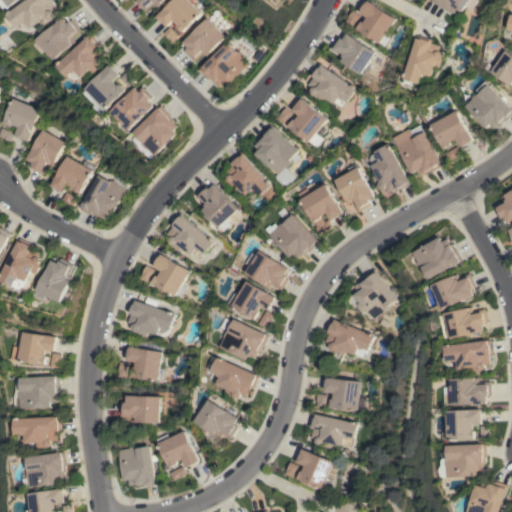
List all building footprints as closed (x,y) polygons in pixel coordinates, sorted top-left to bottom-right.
[(0,0),(21,0),(9,10),(7,9),(3,4),(2,4),(1,3),(0,2),(0,0)] [(29,0),(53,0),(59,8),(55,11),(56,12),(56,16),(54,18),(46,26),(43,22),(30,31),(29,33),(24,33),(19,26),(16,28),(12,25),(8,18),(12,16),(11,14),(29,0)] [(164,0),(157,7),(154,3),(145,11),(135,1),(136,0),(164,0)] [(188,0),(201,13),(192,22),(193,23),(188,27),(183,32),(177,26),(178,25),(173,20),(167,26),(157,16),(173,0),(188,0)] [(368,0),(396,19),(385,35),(390,38),(385,46),(370,36),(370,37),(364,33),(358,28),(363,21),(364,22),(367,17),(360,12),(362,10),(361,9),(366,2),(366,3),(368,0)] [(468,0),(461,11),(457,8),(453,13),(448,9),(447,10),(442,7),(441,8),(431,0),(468,0)] [(361,15),(352,28),(345,23),(348,18),(348,17),(353,10),(361,15)] [(64,18),(69,23),(73,19),(83,30),(74,38),(77,41),(56,59),(46,48),(41,52),(37,47),(42,43),(39,40),(64,18)] [(226,36),(206,56),(203,53),(195,61),(184,51),(188,47),(184,42),(207,18),(226,36)] [(342,31),(375,51),(361,73),(338,59),(341,55),(331,48),(342,31)] [(103,65),(94,73),(90,70),(83,77),(79,80),(75,80),(72,78),(69,77),(58,65),(91,34),(103,46),(100,49),(105,54),(101,57),(103,59),(103,61),(102,64),(103,65)] [(418,35),(433,39),(432,43),(441,45),(439,50),(441,51),(442,52),(443,54),(442,56),(443,56),(441,67),(435,66),(433,76),(424,74),(424,76),(422,77),(421,82),(415,81),(414,85),(405,83),(418,35)] [(228,86),(224,82),(219,88),(210,78),(209,79),(199,70),(226,42),(235,51),(236,50),(237,51),(239,51),(249,63),(228,86)] [(492,72),(506,50),(511,53),(511,84),(507,81),(504,85),(498,81),(500,77),(492,72)] [(343,109),(326,97),(323,102),(314,96),(315,95),(313,94),(312,89),(313,87),(309,85),(314,76),(311,75),(319,63),(357,88),(348,101),(343,109)] [(111,65),(121,75),(115,81),(119,85),(121,84),(127,90),(101,115),(93,107),(96,105),(83,93),(111,65)] [(121,78),(128,71),(137,80),(130,87),(121,78)] [(511,109),(511,115),(506,121),(505,120),(500,125),(499,124),(495,128),(491,124),(487,127),(465,106),(473,98),(473,96),(476,94),(478,94),(479,92),(477,90),(485,82),(511,109)] [(131,130),(112,111),(131,92),(135,95),(143,87),(154,97),(150,101),(155,106),(131,130)] [(42,109),(29,140),(28,140),(27,140),(17,136),(18,136),(16,135),(20,127),(13,124),(13,127),(5,123),(15,98),(42,109)] [(328,119),(309,142),(289,126),(295,119),(296,120),(300,115),(293,109),(302,98),(328,119)] [(163,106),(172,115),(171,115),(175,120),(174,121),(179,126),(175,130),(178,133),(156,155),(153,159),(151,159),(147,155),(143,153),(140,150),(139,146),(135,141),(134,139),(137,135),(136,133),(163,106)] [(286,107),(293,112),(284,124),(277,118),(286,107)] [(473,140),(472,140),(472,141),(463,146),(461,147),(456,139),(451,142),(452,144),(445,148),(441,141),(440,141),(437,136),(431,125),(457,110),(473,140)] [(444,165),(432,172),(432,171),(420,177),(417,170),(412,173),(393,137),(409,128),(410,130),(421,124),(425,131),(444,165)] [(264,136),(262,134),(271,125),(299,150),(291,159),(290,163),(287,167),(290,171),(289,173),(288,175),(287,176),(286,180),(285,182),(256,153),(259,150),(255,146),(264,136)] [(67,142),(53,166),(49,164),(44,174),(31,167),(33,165),(32,164),(33,162),(27,159),(44,129),(67,142)] [(411,184),(398,191),(397,188),(389,193),(386,188),(384,189),(380,188),(373,177),(377,174),(371,165),(373,164),(370,159),(371,155),(389,144),(411,184)] [(458,146),(463,154),(455,159),(454,158),(449,160),(445,153),(458,146)] [(280,195),(270,204),(262,195),(261,196),(254,188),(247,195),(240,187),(236,191),(228,182),(229,181),(228,180),(228,178),(229,176),(230,175),(226,172),(233,165),(231,162),(241,152),(280,195)] [(68,156),(83,164),(85,160),(95,166),(80,193),(73,189),(74,188),(68,185),(64,192),(52,185),(68,156)] [(375,196),(368,200),(371,205),(359,212),(353,201),(349,203),(336,180),(349,172),(347,168),(356,163),(375,196)] [(111,216),(107,214),(104,219),(98,216),(97,217),(92,214),(92,215),(79,208),(98,175),(109,181),(110,180),(111,181),(112,180),(115,176),(118,176),(120,179),(120,180),(126,183),(127,186),(126,189),(111,216)] [(241,214),(239,217),(237,219),(234,221),(232,223),(231,224),(230,228),(228,230),(226,231),(224,231),(203,210),(207,207),(205,205),(206,204),(196,195),(207,184),(210,188),(215,184),(241,214)] [(343,212),(331,220),(326,212),(325,214),(333,227),(320,235),(316,228),(318,226),(297,193),(307,187),(311,193),(325,184),(343,212)] [(511,220),(508,223),(504,217),(503,218),(503,217),(500,219),(493,206),(503,201),(501,196),(505,194),(511,190),(511,220)] [(62,200),(72,205),(75,198),(65,193),(62,200)] [(181,212),(215,242),(205,254),(200,250),(199,250),(197,248),(192,255),(184,248),(180,252),(171,245),(172,244),(170,243),(170,240),(170,238),(172,237),(167,234),(173,226),(171,224),(181,212)] [(320,243),(310,252),(309,251),(305,255),(304,254),(299,258),(295,254),(291,257),(270,234),(278,228),(278,226),(281,223),(284,223),(294,214),(320,243)] [(0,226),(13,234),(0,257),(0,226)] [(431,279),(424,267),(421,267),(418,262),(419,261),(414,252),(441,237),(443,241),(448,238),(454,250),(457,248),(464,260),(431,279)] [(22,238),(34,244),(33,246),(34,246),(33,248),(42,252),(40,257),(42,257),(42,259),(43,261),(42,263),(38,273),(33,271),(29,281),(29,280),(26,286),(21,289),(15,286),(15,285),(2,279),(22,238)] [(289,268),(285,274),(290,278),(282,290),(272,283),(269,287),(246,272),(250,267),(245,264),(252,253),(256,256),(260,250),(289,268)] [(191,271),(183,285),(187,287),(182,297),(177,294),(176,296),(153,283),(157,275),(159,276),(162,271),(155,266),(156,264),(155,263),(160,256),(160,257),(162,254),(191,271)] [(48,295),(46,299),(37,294),(53,260),(59,263),(62,258),(75,264),(70,275),(74,277),(62,302),(48,295)] [(155,269),(148,282),(140,278),(143,273),(143,272),(147,265),(155,269)] [(401,304),(392,311),(388,306),(387,307),(388,310),(383,313),(381,312),(374,319),(355,294),(359,291),(354,285),(374,269),(401,304)] [(443,309),(442,306),(441,306),(439,301),(440,301),(436,290),(434,290),(432,286),(434,286),(433,285),(459,274),(460,278),(471,273),(477,286),(472,289),(475,295),(443,309)] [(276,297),(275,299),(275,300),(271,307),(269,309),(262,305),(259,310),(260,311),(256,319),(233,306),(234,305),(230,303),(235,292),(239,295),(247,280),(276,297)] [(158,301),(156,307),(176,314),(171,330),(170,332),(170,334),(168,335),(166,336),(164,336),(162,335),(159,333),(159,335),(149,331),(147,335),(135,331),(133,327),(134,324),(128,322),(132,314),(129,313),(133,299),(145,303),(147,297),(158,301)] [(489,323),(483,324),(485,331),(452,339),(452,337),(446,338),(441,315),(473,307),(474,311),(485,308),(489,323)] [(266,310),(275,315),(270,323),(267,328),(259,323),(266,310)] [(269,335),(264,347),(263,347),(260,352),(258,352),(256,358),(250,355),(248,360),(220,346),(225,337),(224,336),(226,331),(229,331),(221,327),(226,319),(233,322),(235,319),(269,335)] [(345,350),(343,355),(333,351),(331,350),(330,347),(330,345),(331,343),(326,342),(329,332),(327,331),(331,319),(373,335),(366,354),(360,357),(345,350)] [(58,336),(56,350),(47,349),(46,356),(48,356),(47,364),(14,359),(15,346),(22,347),(25,332),(58,336)] [(491,340),(493,354),(489,355),(490,364),(486,364),(486,366),(485,368),(484,370),(482,370),(482,372),(470,373),(470,368),(459,369),(459,361),(456,361),(455,360),(448,361),(446,345),(491,340)] [(161,368),(165,369),(163,381),(132,376),(134,368),(136,368),(137,362),(128,360),(130,346),(163,351),(161,368)] [(53,353),(63,354),(61,363),(60,369),(51,368),(53,353)] [(225,393),(227,388),(218,384),(221,376),(219,376),(218,374),(212,371),(213,370),(209,368),(214,356),(218,358),(219,356),(256,374),(260,376),(254,389),(251,388),(247,396),(243,394),(241,396),(238,398),(235,397),(225,393)] [(128,378),(119,376),(120,371),(119,370),(121,361),(130,363),(128,378)] [(60,376),(61,389),(60,389),(60,395),(58,395),(59,402),(53,402),(53,408),(22,409),(22,408),(17,408),(16,397),(18,391),(18,380),(22,380),(22,378),(60,376)] [(358,397),(364,397),(363,410),(357,409),(357,411),(330,408),(331,399),(333,399),(334,393),(325,392),(326,377),(360,381),(358,397)] [(454,405),(454,404),(446,404),(446,387),(453,386),(452,379),(476,378),(476,382),(492,381),(493,396),(487,396),(488,403),(454,405)] [(315,405),(329,406),(330,394),(316,393),(315,405)] [(161,397),(160,423),(132,422),(133,417),(121,417),(121,402),(126,402),(127,395),(161,397)] [(239,418),(235,424),(239,426),(231,439),(221,432),(219,436),(216,434),(195,421),(209,399),(239,418)] [(483,409),(483,423),(475,424),(475,430),(477,430),(477,439),(451,440),(451,439),(445,439),(445,431),(450,431),(449,411),(483,409)] [(352,448),(334,444),(334,449),(317,445),(317,443),(316,442),(316,439),(317,438),(318,437),(310,436),(312,430),(310,429),(313,414),(357,423),(354,438),(352,448)] [(61,416),(62,431),(58,431),(58,440),(53,441),(53,443),(52,445),(51,446),(50,446),(50,447),(38,447),(38,443),(26,443),(26,435),(24,435),(22,434),(16,434),(15,419),(61,416)] [(158,439),(168,434),(170,437),(185,430),(199,461),(197,462),(197,463),(190,466),(189,465),(187,467),(183,459),(178,462),(178,464),(170,467),(158,439)] [(488,444),(488,457),(487,457),(488,463),(486,463),(486,470),(481,470),(481,475),(450,477),(446,477),(444,476),(442,473),(442,469),(444,465),(444,459),(446,458),(451,457),(450,446),(488,444)] [(156,484),(143,486),(143,485),(137,486),(137,484),(131,485),(130,480),(124,480),(119,450),(129,448),(130,447),(135,446),(137,448),(150,446),(156,484)] [(326,490),(298,478),(302,470),(303,471),(305,465),(297,462),(302,448),(337,462),(326,490)] [(66,451),(68,465),(67,465),(68,471),(66,472),(67,478),(61,479),(62,484),(31,488),(31,487),(26,488),(25,478),(29,478),(28,472),(29,471),(28,457),(66,451)] [(184,466),(188,474),(180,478),(180,477),(174,480),(171,472),(184,466)] [(511,485),(503,511),(471,511),(479,484),(484,486),(485,479),(498,483),(499,481),(511,485)] [(64,488),(66,502),(57,504),(58,510),(60,510),(60,511),(29,511),(29,510),(33,510),(31,493),(64,488)]
